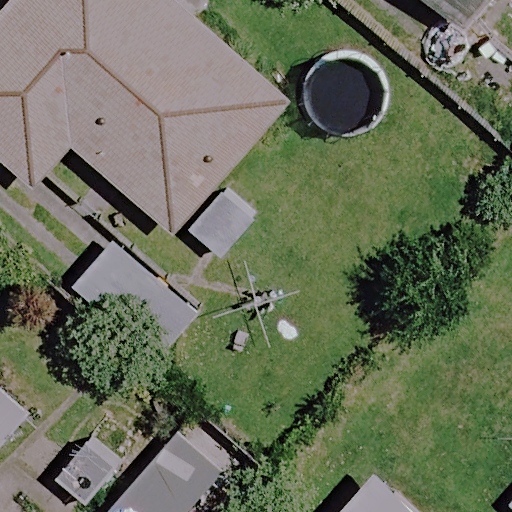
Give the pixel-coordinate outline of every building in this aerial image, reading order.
[(286,99),(173,0),(13,0),(0,15),(0,157),(31,185),(70,142),(211,267),(252,221),(211,185),(286,99)] [(490,0),(432,0),(466,29),(490,0)] [(511,149),(493,178),(511,190),(511,149)] [(196,307),(110,240),(67,294),(154,362),(196,307)] [(0,439),(23,414),(0,392),(0,439)] [(231,511),(266,471),(189,408),(103,511),(231,511)] [(419,511),(376,473),(340,511),(419,511)]
